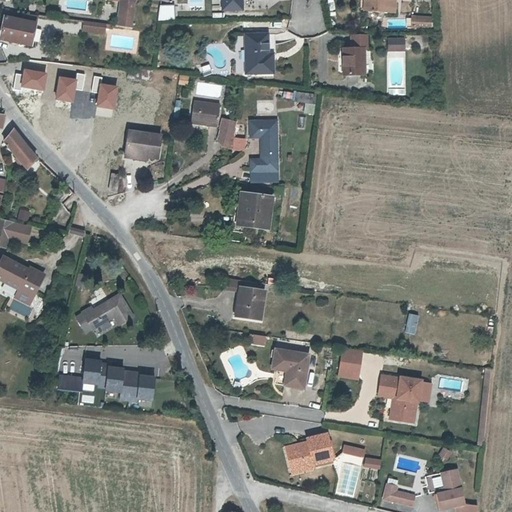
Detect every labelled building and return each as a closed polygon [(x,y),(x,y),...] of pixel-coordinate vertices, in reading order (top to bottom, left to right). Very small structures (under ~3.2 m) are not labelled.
[(131,0),(116,0),(113,27),(128,29),(131,0)] [(219,0),(220,10),(241,11),(240,0),(219,0)] [(369,0),(369,14),(393,16),(394,0),(369,0)] [(174,21),(174,5),(158,5),(158,21),(174,21)] [(4,17),(5,12),(3,11),(1,11),(0,13),(0,39),(0,40),(31,46),(35,23),(4,17)] [(429,20),(417,20),(417,32),(429,32),(429,20)] [(95,34),(96,25),(82,22),(81,32),(95,34)] [(96,25),(95,34),(102,35),(103,29),(109,30),(110,26),(108,26),(103,25),(96,25)] [(267,36),(245,35),(244,76),(272,76),(273,60),(267,60),(267,36)] [(352,50),(363,51),(366,51),(367,40),(352,40),(352,50)] [(404,41),(389,40),(388,52),(403,53),(404,41)] [(364,77),(363,51),(352,50),(344,50),(344,76),(364,77)] [(29,60),(28,72),(35,73),(33,99),(26,99),(25,112),(60,115),(63,92),(69,92),(71,66),(29,60)] [(203,77),(213,74),(209,64),(199,67),(203,77)] [(35,73),(28,72),(26,99),(33,99),(35,73)] [(179,75),(178,85),(188,85),(188,76),(179,75)] [(294,93),(294,103),(315,103),(315,93),(294,93)] [(190,105),(186,126),(211,130),(214,108),(190,105)] [(255,165),(244,164),(244,175),(271,175),(271,124),(244,124),(244,141),(255,141),(255,165)] [(228,127),(215,125),(212,144),(225,146),(228,127)] [(29,168),(37,156),(36,155),(35,154),(33,152),(31,149),(28,146),(22,139),(18,134),(17,132),(14,128),(4,140),(29,168)] [(123,133),(119,160),(138,163),(139,159),(150,161),(154,138),(123,133)] [(235,192),(230,224),(260,228),(264,197),(235,192)] [(27,222),(29,212),(19,210),(17,220),(27,222)] [(0,244),(4,245),(11,220),(0,217),(0,244)] [(69,227),(68,234),(84,238),(85,232),(69,227)] [(2,256),(0,260),(0,279),(19,289),(21,286),(33,292),(43,273),(29,267),(28,269),(2,256)] [(83,288),(86,276),(78,274),(75,285),(83,288)] [(235,279),(222,277),(221,286),(233,288),(235,279)] [(260,299),(262,283),(235,279),(233,288),(232,300),(235,301),(233,316),(257,320),(260,299)] [(272,285),(262,283),(260,299),(270,301),(272,285)] [(33,292),(21,286),(15,297),(28,303),(33,292)] [(111,315),(115,323),(130,315),(118,295),(93,308),(91,304),(80,310),(89,327),(111,315)] [(8,309),(26,317),(30,308),(12,300),(8,309)] [(261,334),(246,332),(244,340),(260,342),(261,334)] [(305,352),(271,347),(268,367),(274,368),(272,382),(300,387),(305,352)] [(340,347),(339,354),(358,357),(359,350),(340,347)] [(358,357),(339,354),(337,368),(356,370),(358,357)] [(356,378),(356,370),(337,368),(336,375),(356,378)] [(491,370),(485,369),(478,447),(483,448),(491,370)] [(53,375),(51,388),(75,392),(77,379),(53,375)] [(382,376),(379,391),(397,394),(393,419),(413,423),(417,401),(419,402),(422,380),(401,376),(401,379),(382,376)] [(397,394),(379,391),(379,396),(391,399),(388,418),(393,419),(397,394)] [(319,458),(336,454),(330,431),(313,436),(313,441),(303,443),(302,438),(289,442),(296,465),(307,462),(308,466),(320,463),(319,458)] [(357,452),(358,444),(342,441),(340,449),(357,452)] [(366,446),(358,444),(357,452),(365,454),(366,446)] [(343,460),(361,463),(362,457),(344,454),(343,460)] [(367,458),(366,464),(379,467),(380,460),(367,458)] [(446,492),(437,494),(435,494),(438,510),(455,507),(465,505),(465,504),(458,470),(442,473),(446,492)] [(437,491),(437,494),(446,492),(442,473),(438,474),(442,490),(437,491)] [(398,502),(400,492),(395,491),(396,486),(387,484),(383,498),(398,502)] [(414,495),(400,492),(398,502),(412,505),(414,495)]
